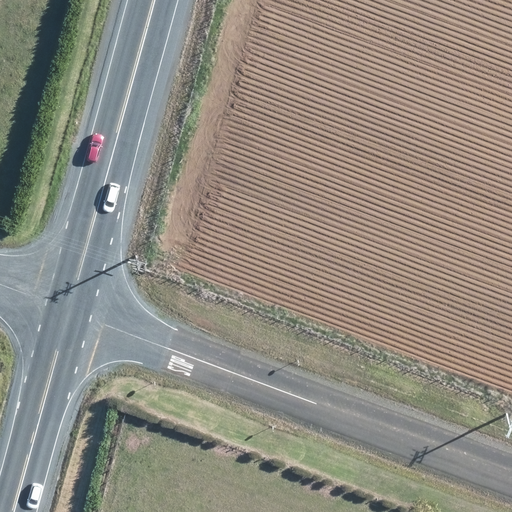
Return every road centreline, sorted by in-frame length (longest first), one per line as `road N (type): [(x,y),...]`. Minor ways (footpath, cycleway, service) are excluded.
road 1 (unclassified): [(511,476),(68,311)]
road 2 (secondary): [(153,0),(68,311)]
road 3 (secondary): [(68,311),(16,511)]
